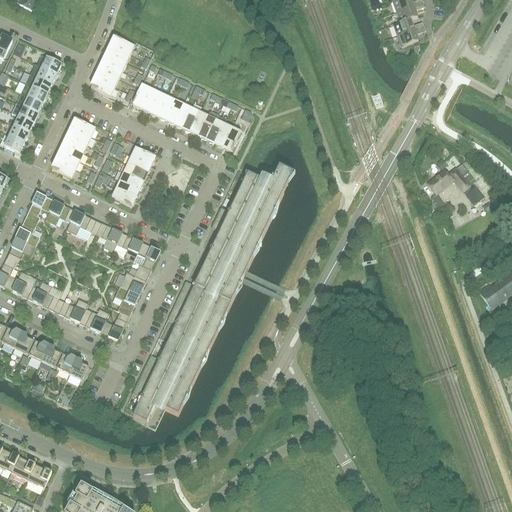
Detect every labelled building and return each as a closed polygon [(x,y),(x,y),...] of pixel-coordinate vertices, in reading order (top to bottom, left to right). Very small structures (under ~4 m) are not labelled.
[(32,13),(38,0),(22,0),(20,6),(32,13)] [(423,5),(422,0),(412,4),(410,0),(402,0),(393,3),(397,14),(423,5)] [(418,19),(415,12),(425,9),(423,5),(397,14),(400,24),(400,25),(411,21),(411,22),(418,19)] [(424,29),(422,24),(413,28),(411,22),(411,21),(400,25),(400,24),(393,27),(397,38),(424,29)] [(418,43),(416,36),(426,33),(424,29),(397,38),(401,49),(418,43)] [(0,59),(4,62),(12,43),(2,38),(0,42),(0,59)] [(134,49),(115,40),(116,39),(115,39),(111,48),(130,57),(135,48),(134,48),(134,49)] [(130,57),(111,48),(107,56),(126,66),(130,57)] [(126,66),(107,56),(103,65),(123,74),(126,66)] [(56,77),(61,67),(42,58),(37,67),(37,68),(56,77)] [(123,74),(103,65),(99,73),(119,82),(123,74)] [(52,87),(56,77),(37,68),(37,67),(35,67),(31,76),(38,80),(52,87)] [(119,82),(99,73),(95,81),(115,90),(119,82)] [(2,75),(0,79),(0,78),(0,85),(2,87),(4,88),(9,78),(2,75)] [(47,97),(52,87),(38,80),(31,76),(26,87),(33,90),(47,97)] [(115,90),(95,81),(91,90),(92,90),(110,98),(110,99),(111,99),(115,90)] [(43,106),(47,97),(33,90),(26,87),(21,96),(43,106)] [(141,110),(151,91),(142,87),(133,106),(141,110)] [(150,114),(159,95),(151,91),(141,110),(150,114)] [(158,118),(167,99),(159,95),(150,114),(158,118)] [(38,116),(43,106),(21,96),(17,106),(21,108),(22,108),(24,109),(38,116)] [(166,122),(175,102),(167,99),(158,118),(166,122)] [(174,126),(183,106),(175,102),(166,122),(174,126)] [(38,116),(24,109),(22,108),(21,108),(17,106),(12,116),(17,118),(33,126),(38,116)] [(182,130),(192,110),(183,106),(174,126),(182,130)] [(190,134),(200,114),(192,110),(182,130),(190,134)] [(207,141),(216,122),(218,117),(210,113),(208,118),(199,138),(207,141)] [(199,138),(208,118),(200,114),(190,134),(199,138)] [(29,136),(33,126),(17,118),(12,128),(29,136)] [(95,131),(76,122),(77,122),(76,121),(72,130),(91,140),(96,131),(95,130),(95,131)] [(215,145),(224,126),(216,122),(207,141),(215,145)] [(223,149),(232,130),(224,126),(215,145),(223,149)] [(24,145),(29,136),(12,128),(7,138),(10,139),(24,145)] [(91,140),(72,130),(68,139),(88,148),(91,140)] [(232,153),(237,142),(238,143),(243,135),(232,130),(223,149),(232,153)] [(19,155),(24,145),(10,139),(5,149),(19,155)] [(88,148),(68,139),(64,147),(84,156),(88,148)] [(84,156),(64,147),(60,155),(80,164),(84,156)] [(154,159),(136,150),(131,159),(151,168),(155,159),(154,159)] [(80,164),(60,155),(56,163),(76,172),(80,164)] [(151,168),(131,159),(127,167),(147,176),(151,168)] [(443,161),(436,167),(440,172),(447,167),(443,161)] [(76,172),(56,163),(52,172),(53,172),(71,181),(72,181),(76,172)] [(462,166),(457,169),(470,187),(473,185),(475,183),(462,166)] [(147,176),(127,167),(124,175),(143,184),(147,176)] [(457,169),(455,171),(447,177),(444,172),(427,185),(436,197),(437,197),(437,196),(454,183),(463,195),(464,194),(474,207),(484,199),(473,185),(470,187),(457,169)] [(0,190),(2,191),(8,179),(5,177),(5,176),(0,173),(0,190)] [(143,184),(124,175),(120,183),(139,192),(143,184)] [(255,196),(261,183),(249,178),(245,187),(243,186),(242,190),(255,196)] [(139,192),(120,183),(116,191),(135,201),(139,192)] [(279,205),(284,194),(270,188),(265,199),(279,205)] [(249,209),(255,196),(242,190),(236,202),(249,209)] [(135,201),(116,191),(112,200),(112,201),(112,200),(131,209),(130,209),(131,210),(135,201)] [(50,215),(55,203),(38,195),(26,220),(38,225),(41,220),(38,219),(42,211),(49,215),(50,215)] [(447,221),(453,217),(437,196),(437,197),(436,197),(433,200),(447,221)] [(274,216),(279,205),(265,199),(260,209),(274,216)] [(244,221),(249,209),(236,202),(230,214),(221,210),(244,221)] [(500,206),(509,220),(511,218),(511,209),(507,202),(500,206)] [(70,225),(76,213),(55,203),(50,215),(49,215),(46,223),(56,227),(60,220),(70,225)] [(269,227),(274,216),(260,209),(255,220),(269,227)] [(238,233),(244,221),(221,210),(215,223),(238,233)] [(107,242),(103,250),(113,255),(117,247),(122,235),(76,213),(70,225),(66,232),(87,242),(91,235),(107,242)] [(33,236),(38,225),(26,220),(16,240),(36,249),(40,240),(33,236)] [(264,237),(269,227),(255,220),(250,231),(264,237)] [(232,246),(238,233),(215,223),(212,229),(221,234),(218,239),(232,246)] [(259,248),(264,237),(250,231),(245,241),(259,248)] [(137,257),(143,245),(122,235),(117,247),(113,255),(134,264),(137,257)] [(226,259),(232,246),(218,239),(216,243),(218,244),(214,253),(226,259)] [(31,259),(36,249),(16,240),(7,260),(16,265),(18,266),(24,256),(31,259)] [(254,258),(259,248),(245,241),(240,252),(254,258)] [(149,278),(160,253),(143,245),(137,257),(134,264),(139,267),(137,272),(149,278)] [(248,269),(254,258),(240,252),(235,263),(248,269)] [(218,276),(226,259),(214,253),(206,270),(218,276)] [(10,278),(16,265),(7,260),(0,274),(0,287),(12,294),(18,282),(10,278)] [(209,294),(218,276),(206,270),(201,279),(199,278),(195,288),(209,294)] [(139,298),(149,278),(137,272),(134,278),(127,274),(124,279),(119,289),(139,298)] [(511,273),(491,289),(502,304),(511,296),(511,273)] [(33,289),(37,281),(21,274),(18,282),(12,294),(33,304),(39,292),(38,291),(33,289)] [(231,305),(240,287),(227,280),(218,299),(231,305)] [(200,313),(209,294),(195,288),(186,283),(177,303),(200,313)] [(59,301),(49,296),(52,289),(42,284),(38,291),(39,292),(33,304),(54,313),(59,301)] [(502,304),(491,289),(489,286),(479,293),(493,313),(498,310),(497,307),(502,304)] [(129,319),(139,298),(119,289),(115,299),(122,303),(117,313),(120,314),(129,319)] [(223,324),(231,305),(218,299),(209,317),(223,324)] [(79,326),(85,314),(87,311),(89,306),(79,301),(75,309),(64,304),(59,315),(59,316),(79,326)] [(191,332),(200,313),(177,303),(168,322),(177,326),(191,332)] [(87,311),(85,314),(79,326),(100,335),(105,323),(106,324),(109,316),(99,311),(97,316),(87,311)] [(117,344),(129,319),(120,314),(114,327),(106,324),(105,323),(100,335),(117,344)] [(214,343),(223,324),(209,317),(200,336),(214,343)] [(174,368),(191,332),(177,326),(160,362),(174,368)] [(14,350),(22,335),(17,332),(14,334),(8,331),(2,344),(14,350)] [(27,356),(34,343),(27,340),(27,337),(22,335),(14,350),(27,356)] [(205,361),(214,343),(200,336),(191,355),(205,361)] [(42,363),(49,348),(44,345),(42,347),(35,344),(29,357),(42,363)] [(55,369),(61,356),(55,353),(55,350),(49,348),(42,363),(55,369)] [(196,380),(205,361),(191,355),(182,373),(196,380)] [(69,376),(77,361),(72,358),(69,360),(63,357),(57,370),(69,376)] [(165,387),(174,368),(160,362),(151,357),(142,376),(165,387)] [(82,382),(89,369),(82,366),(82,363),(77,361),(69,376),(82,382)] [(187,398),(196,380),(182,373),(173,392),(187,398)] [(155,406),(165,387),(142,376),(133,395),(142,400),(155,406)] [(178,417),(187,398),(173,392),(164,411),(178,417)] [(126,409),(124,414),(133,418),(142,400),(133,395),(126,409)] [(147,425),(155,406),(142,400),(133,418),(147,425)] [(0,470),(11,475),(19,460),(2,452),(0,457),(0,470)] [(27,483),(35,467),(19,460),(11,475),(9,480),(13,482),(15,477),(27,483)] [(44,491),(52,475),(35,467),(27,483),(44,491)] [(104,511),(107,509),(91,500),(93,497),(81,491),(76,501),(78,502),(75,507),(84,511),(104,511)] [(16,503),(18,498),(13,495),(10,501),(16,503)] [(33,511),(34,511),(29,510),(16,503),(10,501),(0,496),(0,497),(0,503),(3,505),(15,511),(14,511),(33,511)] [(32,504),(18,498),(16,503),(29,510),(32,504)]
